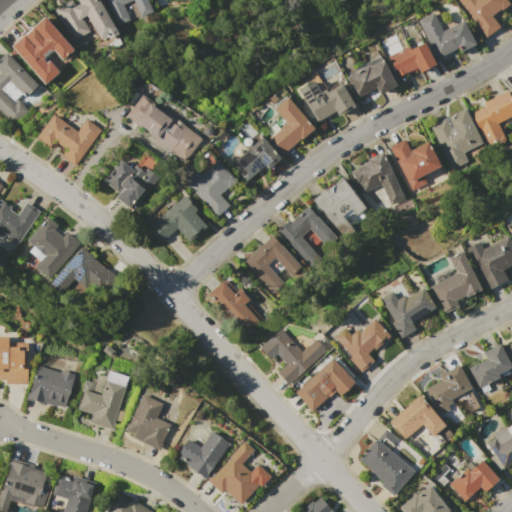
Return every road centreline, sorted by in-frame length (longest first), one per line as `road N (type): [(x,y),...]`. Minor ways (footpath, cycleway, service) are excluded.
road 1 (residential): [(0,149),(114,236),(367,511)]
road 2 (residential): [(511,50),(345,143),(168,293)]
road 3 (residential): [(511,306),(394,375),(264,511)]
road 4 (residential): [(0,423),(128,466),(198,511)]
